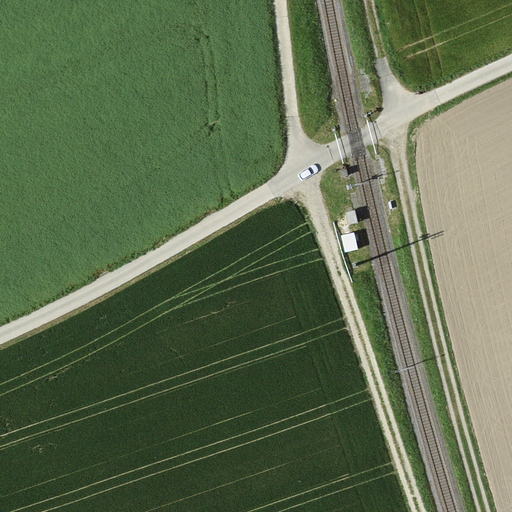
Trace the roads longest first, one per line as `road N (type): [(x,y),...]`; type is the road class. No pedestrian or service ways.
road 1 (track): [(511,58),(0,332)]
road 2 (track): [(417,511),(297,169),(279,0)]
road 3 (track): [(508,511),(388,118),(366,0)]
